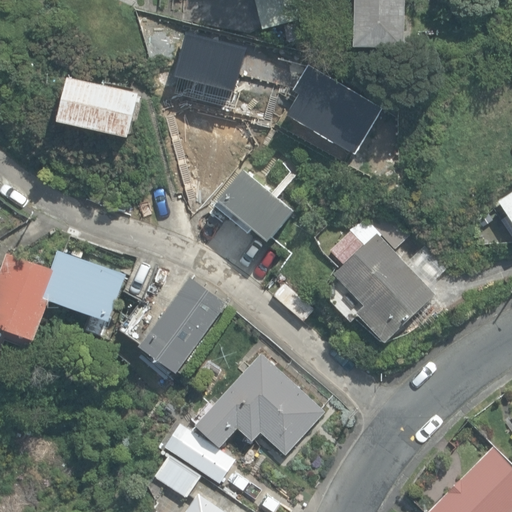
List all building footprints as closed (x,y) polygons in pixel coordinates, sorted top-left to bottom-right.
[(258,0),(265,28),(298,20),(293,0),(258,0)] [(356,0),(356,47),(406,48),(406,0),(356,0)] [(60,120),(130,136),(140,92),(70,76),(60,120)] [(220,200),(270,241),(296,210),(246,168),(220,200)] [(511,192),(499,201),(511,220),(511,192)] [(358,312),(386,341),(436,293),(429,286),(447,268),(425,245),(407,262),(395,250),(411,235),(384,207),(370,220),(367,217),(332,250),(345,264),(335,273),(365,305),(358,312)] [(0,274),(0,325),(38,338),(52,300),(111,321),(127,274),(58,250),(52,268),(8,253),(0,274)] [(177,374),(227,303),(189,275),(139,346),(177,374)] [(262,431),(286,454),(326,411),(262,352),(196,424),(221,447),(239,427),(253,441),(262,431)] [(164,445),(220,481),(236,457),(180,420),(164,445)] [(0,455),(0,466),(30,511),(35,511),(76,486),(39,430),(0,455)] [(511,511),(511,464),(494,446),(426,511),(511,511)] [(157,476),(188,496),(201,476),(171,456),(157,476)] [(185,511),(227,511),(199,492),(185,511)]
